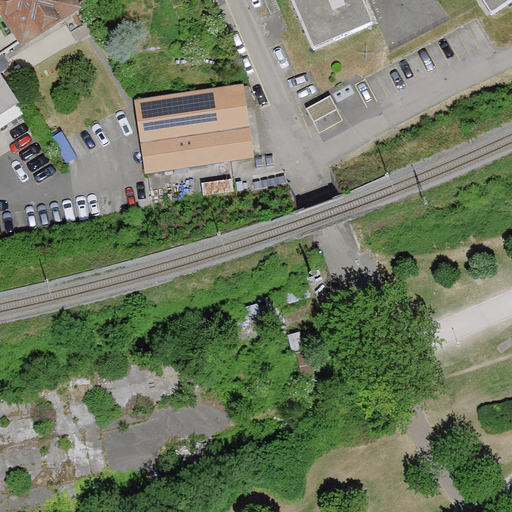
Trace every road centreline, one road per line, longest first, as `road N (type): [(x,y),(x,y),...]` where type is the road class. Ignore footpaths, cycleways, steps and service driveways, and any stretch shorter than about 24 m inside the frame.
road 1 (residential): [(345,276),(235,0)]
road 2 (unknown): [(308,169),(511,66)]
road 3 (motorway): [(511,410),(378,511)]
